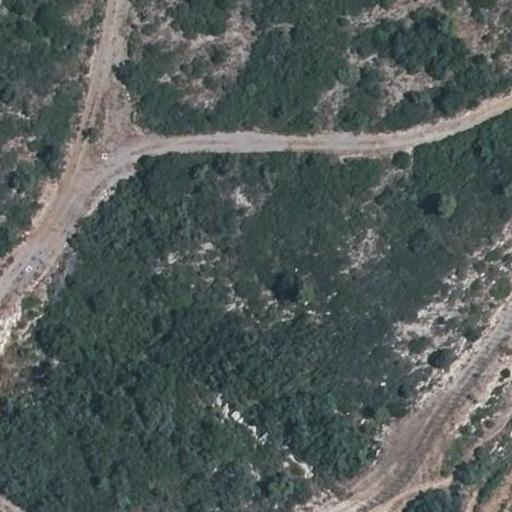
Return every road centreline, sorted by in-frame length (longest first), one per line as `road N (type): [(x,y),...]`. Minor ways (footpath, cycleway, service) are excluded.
road 1 (track): [(0,315),(106,172),(132,153),(177,141),(424,137),(511,102)]
road 2 (track): [(338,511),(480,401),(511,346)]
road 3 (track): [(511,402),(399,511)]
